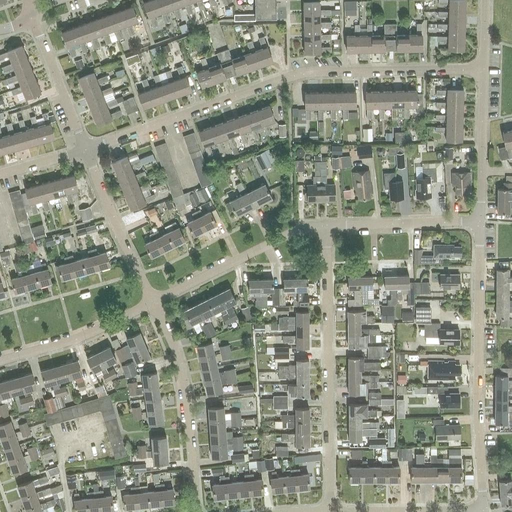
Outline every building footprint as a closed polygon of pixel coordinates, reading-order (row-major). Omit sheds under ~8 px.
[(154,15),(160,13),(155,0),(147,0),(143,1),(149,17),(153,27),(158,25),(154,15)] [(166,11),(172,9),(168,0),(155,0),(160,13),(161,13),(164,23),(169,21),(166,11)] [(177,7),(184,4),(181,0),(168,0),(172,9),(172,8),(176,18),(181,17),(177,7)] [(189,2),(195,0),(181,0),(184,4),(188,14),(193,12),(189,2)] [(195,0),(200,10),(204,8),(201,0),(195,0)] [(254,0),(254,15),(255,19),(276,19),(275,0),(254,0)] [(346,0),(345,0),(345,14),(357,13),(356,0),(346,0)] [(449,12),(465,13),(465,0),(438,0),(438,4),(449,5),(449,12)] [(320,15),(330,15),(330,10),(319,10),(319,2),(303,3),(303,15),(320,15)] [(119,10),(125,26),(126,25),(129,35),(134,34),(130,24),(137,21),(138,21),(137,18),(132,5),(119,10)] [(119,28),(125,26),(119,10),(108,14),(113,30),(114,30),(118,40),(122,38),(119,28)] [(465,13),(449,12),(438,12),(438,17),(448,17),(448,25),(465,26),(465,13)] [(107,32),(113,30),(108,14),(96,19),(102,34),(106,44),(111,42),(107,32)] [(320,23),(320,15),(303,15),(303,28),(320,27),(320,28),(331,27),(330,22),(320,23)] [(95,36),(102,34),(96,19),(84,23),(90,38),(91,38),(94,48),(99,46),(95,36)] [(84,40),(90,38),(84,23),(73,27),(78,42),(79,42),(83,52),(87,51),(84,40)] [(408,51),(408,35),(396,35),(396,24),(384,25),(384,35),(372,35),(371,52),(408,51)] [(408,35),(408,51),(422,51),(422,35),(421,35),(421,24),(416,24),(416,35),(408,35)] [(465,26),(448,25),(438,24),(437,29),(448,29),(448,37),(464,38),(465,26)] [(359,52),(359,36),(359,25),(354,25),(354,36),(346,36),(347,52),(359,52)] [(371,52),(372,35),(371,25),(367,25),(367,36),(359,36),(359,52),(371,52)] [(72,45),(78,42),(73,27),(61,31),(67,47),(71,57),(76,55),(72,45)] [(320,35),(320,28),(320,27),(303,28),(304,40),(320,40),(331,40),(331,35),(320,35)] [(255,51),(260,67),(273,62),(267,47),(263,37),(258,39),(262,49),(255,51)] [(464,38),(448,37),(437,37),(437,42),(448,42),(448,50),(464,50),(464,38)] [(320,47),(320,40),(304,40),(304,53),(320,53),(320,52),(331,52),(331,47),(320,47)] [(260,67),(255,51),(251,41),(247,43),(250,53),(243,56),(249,71),(260,67)] [(163,53),(169,51),(167,44),(161,46),(163,53)] [(11,63),(27,57),(22,45),(7,51),(7,52),(0,54),(0,59),(9,57),(11,63)] [(202,52),(204,58),(214,54),(212,49),(202,52)] [(208,68),(214,84),(249,71),(243,56),(232,60),(228,50),(216,54),(220,64),(208,68)] [(16,74),(31,68),(27,57),(11,63),(1,67),(3,72),(13,68),(16,74)] [(214,84),(208,68),(205,58),(200,60),(203,70),(196,73),(202,88),(214,84)] [(84,67),(81,59),(73,61),(76,69),(84,67)] [(173,80),(179,95),(191,91),(186,76),(185,76),(182,66),(177,67),(180,77),(173,80)] [(6,79),(8,84),(18,80),(21,86),(36,80),(31,68),(16,74),(16,75),(6,79)] [(179,95),(173,80),(170,70),(165,71),(169,82),(162,84),(167,100),(179,95)] [(83,90),(98,84),(108,80),(106,75),(96,79),(94,72),(78,78),(83,90)] [(167,100),(162,84),(158,74),(153,76),(157,86),(150,88),(156,104),(167,100)] [(156,104),(150,88),(146,78),(142,80),(145,90),(138,93),(143,108),(156,104)] [(21,86),(11,90),(13,95),(23,91),(26,98),(41,92),(36,80),(21,86)] [(88,102),(103,96),(113,92),(111,87),(101,91),(98,84),(83,90),(88,102)] [(447,103),(463,104),(463,91),(447,90),(447,91),(436,90),(436,95),(447,95),(447,103)] [(384,108),(391,108),(391,91),(378,92),(379,108),(379,119),(384,119),(384,108)] [(396,108),(403,107),(403,91),(391,91),(391,108),(391,118),(396,118),(396,108)] [(403,91),(403,107),(404,118),(409,118),(408,107),(417,107),(417,113),(423,113),(422,95),(416,95),(416,91),(403,91)] [(324,109),(331,109),(331,92),(318,93),(318,109),(319,120),(324,120),(324,109)] [(337,109),(342,108),(342,92),(331,92),(331,109),(332,119),(337,119),(337,109)] [(342,92),(342,108),(342,119),(348,119),(348,108),(356,108),(355,92),(342,92)] [(371,108),(379,108),(378,92),(366,92),(366,108),(366,119),(371,119),(371,108)] [(311,109),(318,109),(318,93),(305,93),(305,109),(305,120),(311,120),(311,109)] [(92,113),(107,107),(117,103),(116,98),(106,102),(103,96),(88,102),(92,113)] [(137,110),(132,97),(121,101),(126,114),(137,110)] [(463,104),(447,103),(436,103),(436,108),(446,108),(446,115),(463,116),(463,104)] [(263,126),(262,126),(266,136),(271,134),(267,124),(275,121),(269,106),(257,110),(263,126)] [(107,107),(92,113),(97,125),(112,119),(122,115),(120,110),(110,114),(107,107)] [(256,128),(262,126),(263,126),(257,110),(245,114),(251,130),(254,140),(259,138),(256,128)] [(38,126),(42,142),(55,138),(50,123),(47,112),(42,114),(45,124),(38,126)] [(244,132),(251,130),(245,114),(234,119),(239,134),(243,144),(248,142),(244,132)] [(463,116),(446,115),(436,115),(435,120),(446,120),(446,128),(462,129),(463,116)] [(42,142),(38,126),(35,116),(30,117),(33,128),(26,130),(30,145),(42,142)] [(30,145),(26,130),(23,119),(18,121),(21,131),(14,133),(18,149),(30,145)] [(232,137),(239,134),(234,119),(222,123),(227,138),(231,148),(236,147),(232,137)] [(18,149),(14,133),(11,123),(6,124),(9,134),(2,136),(6,152),(18,149)] [(221,141),(227,138),(222,123),(210,127),(216,142),(219,153),(224,151),(221,141)] [(209,145),(216,142),(210,127),(198,131),(204,147),(208,157),(213,155),(209,145)] [(462,129),(446,128),(435,127),(435,132),(446,133),(446,141),(462,141),(462,129)] [(372,140),(372,128),(363,128),(363,140),(372,140)] [(501,160),(508,159),(511,158),(511,154),(511,147),(511,130),(502,133),(505,147),(498,149),(501,160)] [(185,142),(196,138),(194,133),(183,137),(185,142)] [(187,148),(198,144),(196,138),(185,142),(187,148)] [(156,153),(167,149),(165,143),(154,147),(156,153)] [(189,153),(200,150),(198,144),(187,148),(189,153)] [(343,154),(342,145),(331,145),(331,154),(343,154)] [(357,147),(358,158),(372,157),(371,146),(357,147)] [(453,159),(452,147),(444,147),(445,160),(453,159)] [(158,158),(169,154),(167,149),(156,153),(158,158)] [(191,159),(202,155),(200,150),(189,153),(191,159)] [(273,161),(267,150),(254,156),(261,170),(271,165),(270,162),(273,161)] [(404,167),(403,153),(396,154),(397,168),(404,167)] [(160,164),(171,160),(169,154),(158,158),(160,164)] [(193,165),(204,161),(202,155),(191,159),(193,165)] [(117,174),(132,168),(142,164),(140,160),(130,163),(127,156),(112,162),(117,174)] [(296,170),(304,169),(303,159),(295,159),(296,170)] [(162,169),(173,166),(171,160),(160,164),(162,169)] [(195,170),(205,167),(204,161),(193,165),(195,170)] [(307,185),(307,193),(305,193),(303,195),(303,199),(305,201),(307,201),(308,203),(315,203),(315,201),(321,201),(321,169),(326,169),(326,162),(314,162),(314,176),(312,176),(313,185),(307,185)] [(422,170),(423,179),(416,179),(416,190),(415,190),(415,198),(431,197),(430,182),(436,182),(435,169),(435,164),(421,164),(422,170)] [(164,175),(175,171),(173,166),(162,169),(164,175)] [(197,176),(207,172),(205,167),(195,170),(197,176)] [(121,186),(137,180),(147,176),(145,171),(135,175),(132,168),(117,174),(121,186)] [(321,169),(321,201),(327,201),(327,202),(335,202),(334,185),(326,185),(326,177),(326,169),(321,169)] [(368,170),(353,172),(355,195),(357,195),(358,200),(370,199),(369,194),(372,194),(371,185),(369,185),(368,170)] [(166,181),(177,177),(175,171),(164,175),(166,181)] [(199,182),(209,178),(207,172),(197,176),(199,182)] [(403,199),(402,182),(395,182),(394,173),(384,174),(385,189),(389,189),(390,200),(403,199)] [(466,191),(470,191),(469,173),(452,174),(453,186),(456,186),(456,194),(466,193),(466,191)] [(61,178),(66,194),(69,204),(74,203),(71,192),(78,190),(74,174),(61,178)] [(168,186),(179,183),(177,177),(166,181),(168,186)] [(59,196),(66,194),(61,178),(49,181),(54,197),(57,207),(62,206),(59,196)] [(209,178),(199,182),(201,187),(211,183),(209,178)] [(126,198),(141,191),(151,187),(149,183),(139,187),(137,180),(121,186),(126,198)] [(47,199),(54,197),(49,181),(38,185),(42,200),(45,211),(50,209),(47,199)] [(241,182),(235,185),(239,192),(245,189),(241,182)] [(498,201),(511,201),(511,182),(503,183),(503,189),(498,189),(498,201)] [(170,192),(181,188),(179,183),(168,186),(170,192)] [(247,193),(254,207),(271,199),(264,184),(247,193)] [(32,210),(33,214),(38,213),(35,202),(42,200),(38,185),(25,188),(29,204),(24,205),(24,207),(26,212),(32,210)] [(209,198),(204,187),(196,191),(201,202),(209,198)] [(181,188),(170,192),(172,198),(183,194),(181,188)] [(10,199),(21,195),(20,190),(8,193),(10,199)] [(141,191),(126,198),(131,209),(146,203),(155,198),(154,194),(144,198),(141,191)] [(191,203),(187,192),(172,198),(175,206),(184,202),(185,205),(191,203)] [(199,205),(193,193),(189,195),(194,207),(199,205)] [(236,216),(254,207),(247,193),(225,204),(229,213),(233,210),(236,216)] [(12,204),(23,201),(21,195),(10,199),(12,204)] [(24,207),(24,205),(23,201),(12,204),(13,210),(24,207)] [(511,201),(498,201),(497,214),(509,214),(509,207),(511,207),(511,201)] [(26,213),(26,212),(24,207),(13,210),(15,216),(26,213)] [(82,220),(92,218),(89,207),(79,210),(82,220)] [(196,212),(205,230),(208,228),(209,230),(216,226),(209,212),(202,215),(199,210),(196,212)] [(201,232),(205,230),(196,212),(192,214),(194,219),(187,222),(194,237),(202,234),(201,232)] [(16,222),(28,218),(26,213),(15,216),(16,222)] [(147,217),(136,220),(138,228),(150,225),(147,217)] [(18,227),(29,224),(28,218),(16,222),(18,227)] [(164,227),(167,233),(174,247),(181,244),(181,242),(184,240),(175,222),(164,227)] [(20,233),(31,230),(29,224),(18,227),(20,233)] [(95,225),(85,228),(87,235),(97,232),(95,225)] [(160,236),(155,227),(151,229),(153,233),(162,251),(166,249),(167,251),(174,247),(167,233),(160,236)] [(84,228),(76,230),(78,236),(86,234),(84,228)] [(34,239),(46,236),(44,229),(32,233),(34,239)] [(21,239),(33,236),(31,230),(20,233),(21,239)] [(159,253),(162,251),(153,233),(149,235),(152,240),(144,244),(152,259),(159,255),(159,253)] [(33,236),(21,239),(23,245),(34,242),(33,236)] [(35,242),(28,244),(31,252),(37,250),(35,242)] [(29,252),(28,244),(21,246),(23,253),(29,252)] [(433,255),(421,255),(421,250),(414,249),(413,265),(421,264),(430,264),(442,264),(442,259),(451,259),(451,257),(461,257),(461,247),(453,247),(453,245),(433,245),(433,255)] [(92,250),(97,270),(101,269),(102,270),(110,268),(106,252),(97,255),(96,249),(92,250)] [(94,271),(97,270),(92,250),(87,251),(89,257),(82,259),(86,275),(94,273),(94,271)] [(8,251),(0,253),(0,258),(1,261),(10,258),(8,251)] [(86,275),(82,259),(74,261),(72,256),(68,257),(74,276),(78,275),(78,277),(86,275)] [(70,278),(74,276),(68,257),(64,258),(65,264),(58,266),(62,282),(71,279),(70,278)] [(42,270),(35,272),(40,288),(48,286),(47,284),(52,283),(46,262),(41,264),(42,270)] [(32,290),(40,288),(35,272),(28,274),(26,268),(22,269),(28,290),(31,289),(32,290)] [(17,270),(19,277),(11,279),(16,295),(24,293),(24,291),(28,290),(22,269),(17,270)] [(511,276),(508,276),(508,270),(497,269),(496,282),(508,282),(511,281),(511,276)] [(459,289),(459,275),(440,274),(440,288),(459,289)] [(409,283),(409,276),(397,277),(397,294),(397,300),(401,300),(401,294),(408,294),(408,305),(415,305),(414,294),(414,283),(409,283)] [(348,306),(358,306),(359,300),(364,300),(364,294),(360,294),(360,277),(348,278),(348,290),(354,290),(354,300),(347,300),(348,306)] [(359,300),(358,306),(379,306),(379,299),(368,300),(367,289),(373,289),(373,277),(360,277),(360,294),(364,294),(364,300),(359,300)] [(397,300),(397,294),(397,277),(384,277),(385,289),(391,289),(391,300),(387,300),(387,305),(397,305),(397,300)] [(285,291),(295,291),(295,279),(283,279),(283,288),(278,288),(278,305),(285,305),(285,291)] [(299,300),(299,307),(308,306),(308,295),(303,295),(303,291),(308,291),(308,279),(295,279),(295,291),(296,291),(296,294),(293,294),(293,300),(299,300)] [(255,307),(261,307),(261,280),(248,280),(249,292),(254,292),(254,298),(257,298),(258,301),(255,301),(255,307)] [(278,305),(278,288),(273,288),(273,280),(261,280),(261,307),(267,307),(267,301),(266,292),(271,292),(271,305),(278,305)] [(414,283),(414,294),(429,294),(429,282),(414,283)] [(496,294),(508,294),(508,282),(496,282),(496,294)] [(217,294),(231,323),(238,319),(231,305),(236,303),(229,288),(217,294)] [(226,325),(231,323),(217,294),(206,299),(213,314),(220,311),(222,315),(221,316),(226,325)] [(508,294),(496,294),(496,305),(508,305),(511,305),(511,300),(508,300),(508,294)] [(208,316),(213,314),(206,299),(196,305),(211,336),(216,334),(210,322),(211,322),(208,316)] [(211,336),(196,305),(184,310),(187,315),(180,318),(186,330),(192,327),(191,325),(198,321),(207,338),(211,336)] [(386,322),(393,322),(393,305),(381,305),(381,314),(386,314),(386,322)] [(511,305),(508,305),(496,305),(496,319),(500,319),(500,326),(511,325),(511,318),(508,318),(508,312),(511,312),(511,305)] [(251,320),(247,307),(241,309),(244,321),(251,320)] [(416,323),(421,323),(431,323),(431,307),(416,307),(416,323)] [(278,324),(309,324),(309,311),(296,311),(296,317),(288,317),(282,317),(282,318),(278,318),(278,324)] [(348,324),(360,324),(375,324),(374,317),(366,317),(366,311),(348,311),(348,324)] [(403,311),(403,320),(413,319),(413,311),(403,311)] [(440,323),(424,323),(424,337),(434,338),(440,338),(440,344),(450,344),(450,346),(459,346),(460,330),(440,329),(440,323)] [(296,336),(309,336),(309,324),(278,324),(278,330),(296,330),(296,336)] [(348,336),(375,336),(375,335),(379,334),(379,329),(375,329),(360,329),(360,324),(348,324),(348,336)] [(117,356),(144,345),(140,333),(126,339),(128,345),(122,347),(115,350),(117,356)] [(309,336),(296,336),(288,336),(282,336),(282,342),(288,342),(296,342),(296,348),(309,348),(309,336)] [(375,336),(348,336),(348,348),(361,348),(366,348),(366,342),(369,342),(375,342),(375,336)] [(199,359),(214,355),(211,342),(196,346),(199,359)] [(144,345),(117,356),(120,362),(127,359),(133,357),(135,363),(149,357),(144,345)] [(220,353),(230,351),(229,345),(219,347),(220,353)] [(97,353),(105,367),(116,361),(109,347),(97,353)] [(232,358),(230,351),(220,353),(222,360),(232,358)] [(107,372),(105,367),(97,353),(86,359),(93,373),(99,369),(102,374),(101,375),(106,383),(111,380),(107,372)] [(217,367),(214,355),(199,359),(201,371),(217,367)] [(348,370),(361,370),(363,370),(380,370),(380,362),(364,362),(364,358),(348,358),(348,370)] [(76,360),(64,364),(69,379),(81,376),(76,360)] [(278,373),(309,372),(309,360),(296,360),(296,365),(288,365),(288,366),(278,366),(278,373)] [(122,366),(125,376),(126,378),(137,374),(133,362),(122,366)] [(420,362),(420,366),(428,366),(428,380),(455,380),(455,375),(459,375),(459,365),(455,365),(455,362),(420,362)] [(64,364),(53,367),(57,382),(69,379),(64,364)] [(53,367),(41,371),(45,386),(52,384),(53,389),(53,390),(55,398),(61,397),(59,388),(57,382),(53,367)] [(224,372),(218,373),(217,367),(201,371),(204,383),(235,375),(234,368),(224,371),(224,372)] [(495,388),(511,388),(511,380),(508,380),(508,376),(511,376),(511,368),(500,369),(499,376),(496,376),(495,388)] [(107,372),(111,380),(117,377),(113,369),(107,372)] [(378,375),(374,375),(368,375),(368,376),(361,376),(361,370),(348,370),(349,383),(377,382),(378,382),(378,375)] [(296,384),(309,384),(309,372),(278,373),(278,379),(296,378),(296,384)] [(143,387),(158,385),(156,373),(142,375),(143,387)] [(19,377),(24,392),(36,389),(31,374),(19,377)] [(226,383),(227,384),(237,382),(235,375),(204,383),(207,395),(222,391),(221,384),(226,383)] [(398,375),(398,384),(406,384),(406,375),(398,375)] [(12,395),(24,392),(19,377),(8,380),(12,395)] [(0,382),(0,398),(0,399),(12,395),(8,380),(0,382)] [(82,381),(77,383),(79,391),(85,390),(82,381)] [(377,382),(349,383),(349,395),(361,395),(361,394),(367,394),(367,388),(369,388),(377,388),(377,382)] [(239,394),(253,392),(252,384),(237,386),(239,394)] [(309,384),(296,384),(281,384),(281,388),(283,388),(283,391),(288,391),(288,392),(290,392),(290,396),(309,396),(309,384)] [(145,400),(160,398),(158,385),(143,387),(137,388),(129,389),(130,396),(144,394),(145,400)] [(64,386),(59,388),(61,397),(67,395),(64,386)] [(98,399),(107,397),(103,386),(94,389),(98,399)] [(511,393),(511,388),(495,388),(495,400),(508,400),(508,394),(511,393)] [(441,408),(459,408),(459,394),(440,394),(441,408)] [(31,396),(25,398),(27,406),(34,405),(31,396)] [(101,411),(112,408),(109,396),(107,397),(98,399),(96,400),(100,411),(101,411)] [(52,397),(44,400),(48,414),(50,413),(55,412),(56,412),(52,399),(52,397)] [(27,406),(25,398),(18,399),(21,408),(27,406)] [(147,413),(162,411),(160,398),(145,400),(147,413)] [(94,412),(100,411),(96,400),(91,401),(94,412)] [(495,412),(511,412),(511,405),(507,406),(508,400),(495,400),(495,412)] [(89,414),(94,412),(91,401),(86,403),(89,414)] [(84,415),(89,414),(86,403),(81,404),(84,415)] [(79,417),(84,415),(81,404),(76,406),(79,417)] [(367,410),(367,405),(349,405),(349,417),(361,417),(367,417),(376,417),(376,410),(367,410)] [(74,418),(79,417),(76,406),(71,407),(74,418)] [(74,418),(71,407),(66,409),(69,420),(74,418)] [(208,421),(224,420),(223,407),(207,408),(208,421)] [(103,417),(114,414),(112,408),(101,411),(103,417)] [(281,422),(309,421),(309,408),(295,409),(295,415),(287,415),(281,415),(281,422)] [(64,421),(69,420),(66,409),(60,410),(64,421)] [(58,423),(64,421),(60,410),(56,412),(55,412),(58,423)] [(162,411),(147,413),(149,425),(163,423),(162,411)] [(53,424),(58,423),(55,412),(50,413),(53,424)] [(511,412),(495,412),(495,424),(507,424),(507,421),(511,420),(511,412)] [(104,422),(116,419),(114,414),(103,417),(104,422)] [(349,429),(376,429),(379,429),(379,422),(368,422),(368,423),(361,423),(361,417),(349,417),(349,429)] [(106,427),(117,424),(116,419),(104,422),(106,427)] [(209,433),(225,432),(224,420),(208,421),(209,433)] [(459,445),(459,440),(460,440),(460,426),(443,426),(443,420),(433,421),(433,426),(436,426),(436,440),(449,440),(449,445),(459,445)] [(0,436),(1,438),(14,433),(10,421),(0,424),(0,436)] [(295,434),(310,434),(309,421),(281,422),(281,427),(287,427),(287,428),(295,427),(295,434)] [(20,431),(28,428),(26,422),(18,425),(20,431)] [(107,432),(119,429),(117,424),(106,427),(107,432)] [(28,428),(20,431),(22,437),(30,434),(28,428)] [(109,438),(120,434),(119,429),(107,432),(109,438)] [(376,429),(349,429),(349,442),(361,442),(361,436),(376,436),(376,429)] [(210,445),(242,443),(242,436),(232,437),(232,438),(225,438),(225,432),(209,433),(210,445)] [(5,450),(18,445),(14,433),(1,438),(5,450)] [(110,443),(122,439),(120,434),(109,438),(110,443)] [(310,434),(295,434),(287,434),(281,434),(281,442),(295,441),(295,446),(310,446),(310,434)] [(151,439),(152,452),(167,451),(166,438),(151,439)] [(368,448),(385,448),(385,438),(368,438),(368,448)] [(112,448),(123,445),(122,439),(110,443),(112,448)] [(242,443),(210,445),(211,458),(227,457),(226,450),(232,450),(232,451),(243,450),(242,443)] [(9,461),(23,456),(18,445),(5,450),(9,461)] [(113,453),(125,450),(123,445),(112,448),(113,453)] [(28,454),(36,451),(34,446),(26,449),(28,454)] [(287,456),(287,446),(275,447),(276,456),(287,456)] [(54,453),(52,447),(40,451),(42,457),(54,453)] [(460,449),(448,450),(448,460),(460,459),(460,449)] [(125,450),(113,453),(115,458),(126,455),(125,450)] [(36,451),(28,454),(31,461),(39,458),(36,451)] [(167,451),(152,452),(146,452),(137,453),(137,458),(146,458),(146,457),(152,457),(153,465),(168,464),(167,451)] [(248,460),(247,454),(231,456),(232,462),(248,460)] [(428,484),(436,483),(436,467),(436,459),(436,455),(429,455),(430,467),(424,467),(424,481),(428,481),(428,484)] [(23,456),(9,461),(13,473),(27,468),(23,456)] [(274,470),(273,458),(265,459),(266,470),(274,470)] [(444,481),(449,481),(448,467),(443,467),(443,459),(436,459),(436,467),(436,483),(444,483),(444,481)] [(448,460),(448,467),(449,481),(453,481),(453,483),(461,483),(461,467),(461,459),(460,459),(448,460)] [(265,471),(264,460),(257,461),(257,472),(265,471)] [(374,484),(374,468),(366,468),(366,461),(362,461),(362,468),(362,482),(366,482),(366,484),(374,484)] [(382,482),(386,482),(386,461),(382,461),(382,468),(374,468),(374,484),(382,484),(382,482)] [(386,461),(386,482),(390,482),(391,484),(399,484),(398,467),(391,467),(391,461),(386,461)] [(51,474),(60,471),(58,465),(48,468),(51,474)] [(420,481),(424,481),(424,467),(411,467),(411,484),(420,484),(420,481)] [(358,482),(362,482),(362,468),(349,468),(349,484),(358,484),(358,482)] [(283,477),(285,494),(293,493),(293,491),(297,490),(295,469),(290,470),(291,476),(283,477)] [(299,469),(295,469),(297,490),(301,490),(301,492),(310,491),(308,477),(308,474),(300,475),(299,469)] [(114,470),(99,472),(100,480),(114,478),(114,470)] [(285,494),(283,477),(277,478),(276,471),(271,472),(272,478),(271,478),(272,493),(276,493),(277,495),(285,494)] [(76,487),(74,473),(66,474),(67,488),(76,487)] [(247,496),(251,495),(248,474),(244,475),(245,481),(237,482),(239,499),(247,498),(247,496)] [(248,474),(251,495),(255,495),(255,497),(264,496),(262,479),(254,480),(253,474),(248,474)] [(226,498),(224,477),(224,475),(220,476),(221,484),(212,485),(214,501),(223,500),(222,498),(226,498)] [(22,498),(36,492),(33,486),(39,484),(39,485),(48,482),(46,476),(37,479),(32,481),(31,481),(18,486),(22,498)] [(125,488),(123,476),(115,476),(116,489),(125,488)] [(239,499),(237,482),(229,483),(229,476),(224,477),(226,498),(230,498),(230,500),(239,499)] [(511,492),(511,485),(511,481),(499,482),(500,494),(511,492)] [(98,492),(97,483),(93,484),(94,492),(86,493),(87,499),(88,511),(100,511),(99,497),(98,492)] [(165,490),(164,484),(160,485),(160,491),(162,506),(166,505),(166,507),(174,506),(173,489),(165,490)] [(162,506),(160,491),(160,485),(155,485),(156,491),(148,492),(150,509),(158,508),(158,506),(162,506)] [(140,493),(140,487),(135,487),(135,488),(135,493),(137,508),(141,508),(141,509),(150,509),(148,492),(140,493)] [(37,498),(51,493),(50,488),(36,492),(22,498),(26,509),(40,504),(37,498)] [(137,508),(135,493),(135,488),(131,488),(131,494),(123,495),(125,511),(133,510),(133,508),(137,508)] [(103,497),(102,491),(98,492),(99,497),(100,511),(104,511),(113,511),(111,496),(103,497)] [(511,492),(500,494),(501,506),(511,505),(511,492)] [(79,500),(78,494),(74,494),(74,500),(75,511),(88,511),(87,499),(79,500)] [(65,510),(61,497),(55,499),(59,511),(65,510)] [(40,504),(26,509),(26,511),(42,511),(42,510),(56,505),(54,499),(40,504)]
